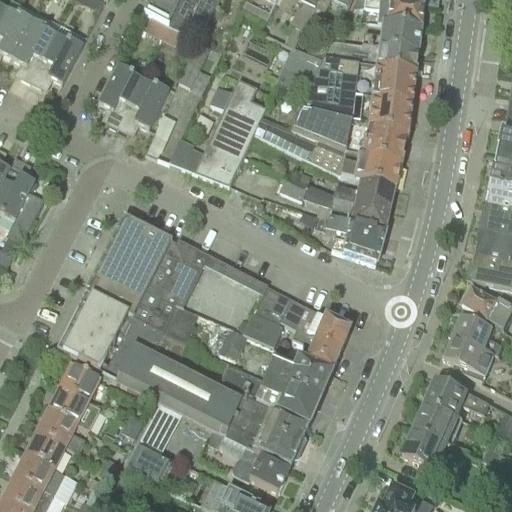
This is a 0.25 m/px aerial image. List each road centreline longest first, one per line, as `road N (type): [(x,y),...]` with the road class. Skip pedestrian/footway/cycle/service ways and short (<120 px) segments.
road 1 (residential): [(405,320),(107,171)]
road 2 (tertiary): [(405,320),(459,96),(470,0)]
road 3 (tertiary): [(317,511),(405,320)]
road 4 (residential): [(15,323),(89,177),(107,171)]
road 5 (residential): [(130,0),(63,137)]
